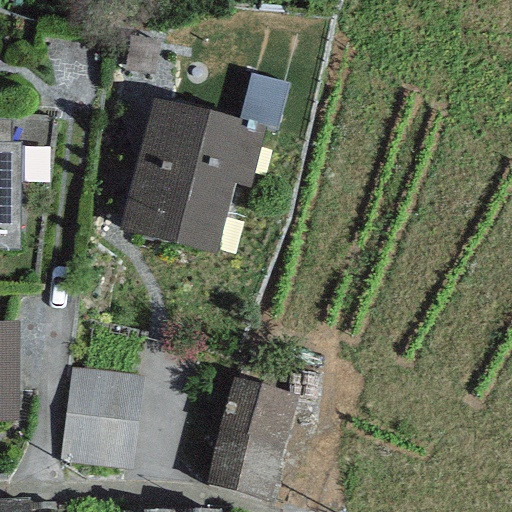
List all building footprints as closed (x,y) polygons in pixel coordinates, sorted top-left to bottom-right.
[(267,139),(154,108),(119,240),(214,266),(233,195),(250,200),(267,139)] [(20,152),(0,151),(0,260),(20,260),(20,152)] [(18,330),(0,329),(0,429),(19,429),(18,330)] [(144,381),(70,371),(58,465),(132,474),(144,381)] [(301,404),(235,385),(203,492),(270,511),(301,404)]
